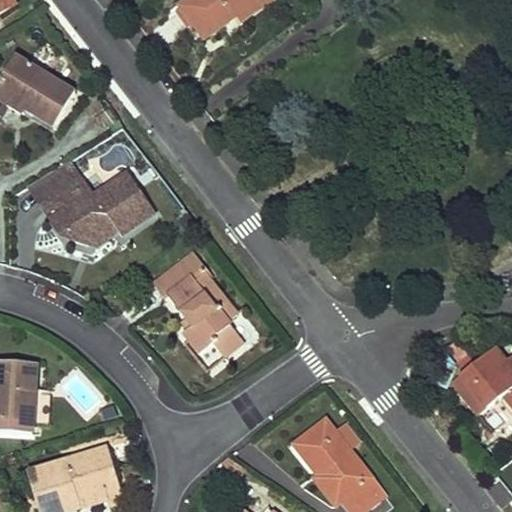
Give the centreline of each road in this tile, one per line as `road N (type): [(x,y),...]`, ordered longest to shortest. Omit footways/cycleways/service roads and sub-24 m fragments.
road 1 (residential): [(341,342),(75,0)]
road 2 (residential): [(173,460),(149,407),(114,360),(68,323),(0,297)]
road 3 (residential): [(481,511),(341,342)]
road 4 (residential): [(341,342),(173,460)]
road 5 (residential): [(511,309),(389,326),(341,342)]
